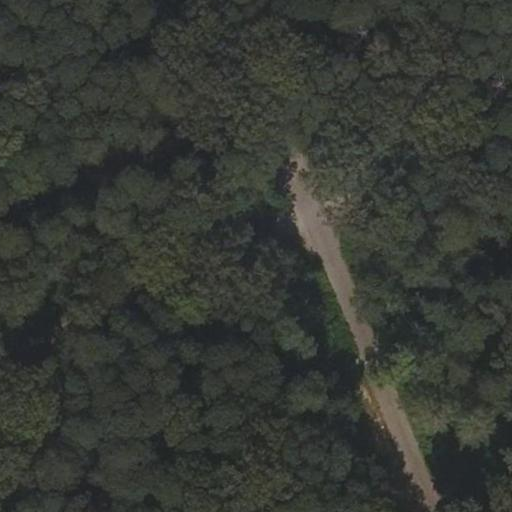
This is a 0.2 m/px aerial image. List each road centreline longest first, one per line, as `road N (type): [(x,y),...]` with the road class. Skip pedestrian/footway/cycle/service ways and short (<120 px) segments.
road 1 (track): [(511,108),(0,363)]
road 2 (track): [(221,0),(428,511)]
